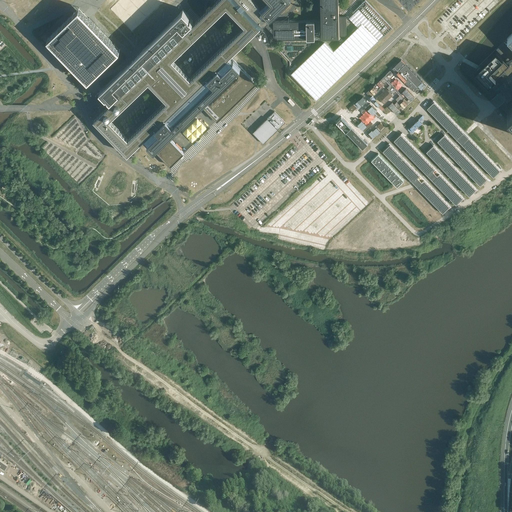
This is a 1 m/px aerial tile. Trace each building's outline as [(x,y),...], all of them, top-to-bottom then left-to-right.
[(195,34),(226,4),(225,3),(221,0),(218,0),(189,28),(190,29),(195,34)] [(227,5),(235,13),(238,17),(242,20),(246,24),(253,31),(253,32),(254,31),(257,28),(258,27),(260,25),(263,22),(264,21),(265,20),(285,0),(221,0),(225,3),(226,4),(227,5)] [(337,36),(343,41),(344,41),(339,36),(346,36),(346,16),(339,16),(339,12),(338,0),(320,0),(321,20),(287,21),(273,21),(273,24),(273,29),(273,31),(273,34),(274,39),(280,39),(321,38),(321,36),(337,36)] [(358,9),(354,13),(378,39),(383,35),(382,34),(389,27),(366,3),(359,10),(358,9)] [(84,23),(89,18),(79,7),(74,13),(81,20),(84,23)] [(108,98),(111,100),(112,99),(117,94),(118,96),(189,28),(187,27),(193,21),(193,20),(191,18),(190,18),(189,18),(189,17),(190,16),(183,9),(182,10),(181,12),(180,14),(179,16),(178,16),(177,17),(142,51),(138,57),(135,59),(128,67),(122,71),(106,86),(100,90),(106,97),(107,96),(108,97),(108,98)] [(120,49),(89,18),(84,23),(81,20),(74,13),(73,13),(48,38),(66,57),(73,64),(76,62),(78,59),(93,75),(95,74),(120,49)] [(358,27),(344,41),(343,41),(334,50),(325,41),(293,72),(291,73),(316,99),(378,39),(354,13),(351,16),(349,18),(358,27)] [(263,22),(273,34),(273,31),(273,29),(265,20),(264,21),(263,22)] [(230,55),(253,32),(253,31),(252,30),(250,29),(248,27),(247,25),(246,24),(222,48),(229,55),(230,55)] [(176,65),(177,64),(171,59),(170,58),(195,34),(190,29),(189,28),(118,96),(119,97),(124,102),(148,79),(149,80),(150,81),(154,84),(157,88),(167,98),(168,99),(141,125),(140,126),(139,127),(136,130),(144,138),(229,55),(222,48),(222,47),(221,48),(190,78),(189,77),(178,66),(177,66),(177,65),(176,65)] [(475,70),(488,84),(497,93),(511,78),(511,52),(507,48),(504,44),(503,43),(475,70)] [(229,55),(144,138),(146,140),(166,161),(171,166),(177,160),(178,159),(179,157),(184,153),(169,138),(174,134),(199,110),(202,107),(203,106),(217,121),(219,119),(234,104),(235,104),(236,103),(256,83),(230,56),(229,55)] [(73,64),(88,80),(93,75),(78,59),(76,62),(73,64)] [(392,68),(413,90),(422,81),(421,80),(406,65),(401,60),(392,68)] [(397,77),(392,82),(398,90),(403,85),(397,77)] [(426,85),(422,81),(413,90),(417,93),(426,85)] [(389,89),(388,90),(391,94),(392,93),(396,89),(394,86),(393,85),(389,89)] [(406,88),(402,92),(403,92),(407,96),(409,99),(411,100),(414,97),(406,88)] [(387,89),(378,98),(383,103),(392,95),(391,94),(388,90),(387,89)] [(399,95),(396,99),(397,101),(402,105),(404,108),(408,104),(403,100),(399,95)] [(136,130),(127,139),(107,119),(124,102),(119,97),(118,96),(112,101),(91,122),(124,157),(144,138),(136,130)] [(392,102),(390,104),(399,113),(401,111),(398,109),(394,104),(392,102)] [(464,133),(434,102),(427,108),(457,139),(464,133)] [(370,104),(361,112),(363,114),(368,110),(373,115),(375,112),(377,111),(370,104)] [(390,104),(389,106),(392,109),(397,114),(399,113),(390,104)] [(275,112),(275,111),(274,111),(274,112),(273,113),(271,114),(253,132),(253,133),(257,136),(258,137),(263,143),(264,144),(264,143),(285,122),(275,112)] [(368,144),(341,116),(336,121),(363,149),(368,144)] [(421,117),(408,129),(411,133),(420,124),(424,121),(421,117)] [(355,118),(353,120),(364,132),(373,123),(371,121),(367,126),(362,120),(359,123),(355,118)] [(197,119),(183,133),(184,134),(187,137),(189,139),(192,142),(206,128),(203,125),(201,123),(199,120),(197,119)] [(464,133),(457,139),(461,143),(468,137),(468,136),(467,135),(465,134),(464,133)] [(435,169),(401,134),(394,140),(394,141),(396,142),(397,143),(398,144),(399,145),(400,147),(401,147),(402,149),(403,149),(404,151),(405,152),(406,153),(407,154),(409,155),(409,156),(411,158),(413,160),(414,161),(415,162),(416,163),(417,164),(418,165),(419,166),(420,167),(422,169),(424,171),(424,172),(426,173),(426,174),(428,175),(428,176),(433,171),(435,169)] [(450,154),(457,148),(444,134),(443,136),(437,141),(438,141),(439,143),(440,144),(441,145),(442,146),(444,147),(444,148),(446,149),(446,150),(448,152),(449,152),(450,154)] [(468,137),(461,143),(493,177),(494,177),(500,170),(468,137)] [(420,175),(390,144),(383,151),(385,153),(387,155),(388,156),(389,157),(390,158),(391,160),(392,160),(393,162),(394,162),(396,164),(398,166),(398,167),(400,168),(400,169),(402,171),(404,173),(405,173),(406,175),(407,176),(408,177),(409,178),(411,179),(411,180),(413,182),(420,176),(420,175)] [(444,170),(451,163),(433,145),(432,146),(426,152),(427,152),(428,154),(429,154),(430,156),(431,156),(433,158),(433,159),(435,160),(435,161),(437,162),(437,163),(439,165),(440,165),(441,167),(442,167),(443,169),(444,170)] [(454,159),(461,152),(459,149),(457,148),(450,154),(451,155),(454,159)] [(461,152),(454,159),(455,159),(456,161),(457,161),(459,163),(459,164),(461,165),(461,166),(463,167),(463,168),(465,169),(466,170),(467,172),(468,172),(469,174),(470,175),(471,176),(472,177),(473,178),(474,179),(476,181),(478,183),(480,185),(482,184),(487,179),(461,152)] [(397,187),(404,180),(378,154),(371,160),(397,187)] [(448,174),(454,167),(452,164),(451,163),(444,170),(447,172),(448,174)] [(454,167),(448,174),(450,176),(452,178),(452,179),(454,180),(455,181),(456,182),(457,183),(458,184),(459,185),(460,187),(461,187),(462,189),(463,190),(465,191),(465,192),(467,193),(467,194),(469,195),(469,196),(470,196),(476,189),(454,167)] [(433,171),(428,176),(429,177),(432,180),(437,175),(433,171)] [(439,173),(437,175),(432,180),(433,180),(434,182),(435,183),(436,184),(437,185),(439,186),(439,187),(441,188),(441,189),(443,191),(444,191),(445,193),(446,194),(447,195),(448,196),(449,197),(450,198),(451,200),(452,200),(453,202),(454,202),(456,204),(463,198),(439,173)] [(424,180),(417,186),(418,187),(419,188),(420,189),(421,190),(422,191),(423,193),(424,193),(425,195),(426,195),(427,197),(428,198),(430,199),(430,200),(432,201),(432,202),(434,204),(435,204),(436,206),(437,206),(438,208),(439,209),(440,210),(441,211),(442,212),(443,213),(450,206),(424,180)]
